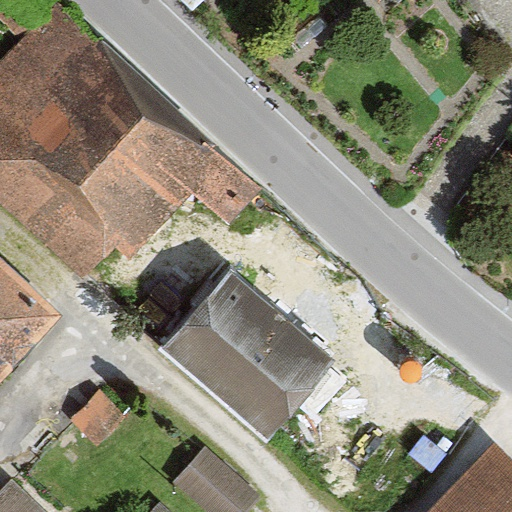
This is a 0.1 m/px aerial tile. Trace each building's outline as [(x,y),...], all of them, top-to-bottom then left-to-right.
[(255,174),(53,0),(0,0),(0,13),(14,26),(0,41),(0,200),(71,262),(101,226),(121,244),(180,176),(222,213),(255,174)] [(0,332),(43,287),(0,246),(0,332)] [(322,363),(231,285),(175,350),(266,428),(322,363)] [(229,511),(255,485),(200,435),(167,471),(212,511),(229,511)] [(511,511),(511,474),(495,458),(442,511),(511,511)] [(51,511),(4,467),(0,471),(0,511),(51,511)]
